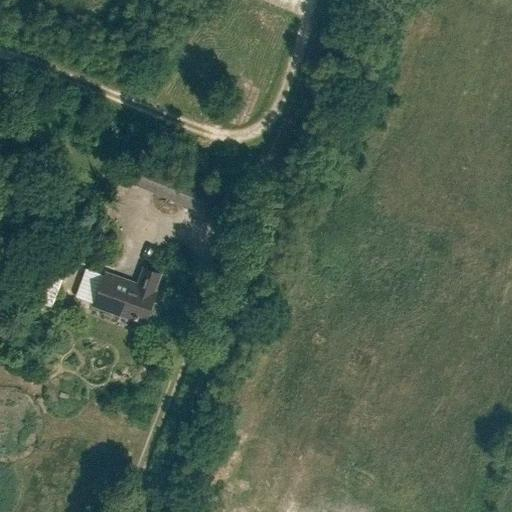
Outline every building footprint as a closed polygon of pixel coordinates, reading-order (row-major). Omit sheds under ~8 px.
[(210,215),(214,204),(219,191),(184,177),(138,158),(129,182),(210,215)] [(52,306),(71,257),(49,249),(31,299),(52,306)] [(155,290),(161,273),(143,266),(137,283),(106,272),(94,306),(144,324),(156,290),(155,290)] [(0,338),(11,341),(14,330),(0,325),(0,338)] [(316,496),(374,355),(350,345),(292,486),(316,496)] [(241,472),(263,481),(282,429),(260,421),(241,472)]
